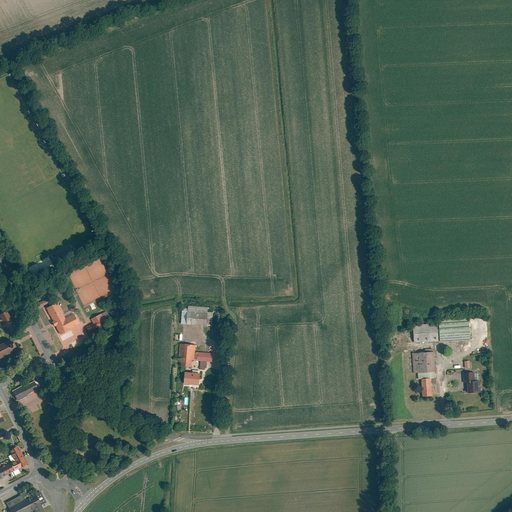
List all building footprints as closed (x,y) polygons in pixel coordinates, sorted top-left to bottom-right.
[(58,302),(46,308),(60,333),(79,323),(74,314),(66,318),(58,302)] [(188,306),(188,308),(182,308),(181,323),(186,324),(206,326),(206,324),(211,325),(212,312),(207,312),(207,307),(188,306)] [(8,317),(9,317),(6,311),(0,313),(0,316),(2,321),(4,320),(5,322),(9,320),(8,317)] [(93,324),(87,327),(89,331),(108,322),(103,313),(91,319),(93,324)] [(469,321),(413,324),(414,342),(470,339),(469,321)] [(0,358),(14,351),(12,347),(14,346),(12,342),(10,342),(9,339),(0,344),(0,358)] [(212,361),(213,353),(195,352),(195,345),(180,344),(179,357),(181,357),(180,366),(191,367),(191,360),(201,360),(200,369),(205,369),(205,367),(207,368),(207,361),(212,361)] [(417,379),(421,379),(422,396),(432,396),(430,378),(434,378),(433,371),(434,371),(433,351),(412,353),(414,372),(417,372),(417,379)] [(184,384),(199,386),(200,374),(185,372),(184,384)] [(479,379),(474,379),(474,372),(463,373),(464,383),(466,383),(466,393),(480,392),(479,379)] [(44,386),(51,382),(47,374),(39,378),(44,386)] [(27,394),(38,389),(34,381),(23,386),(27,394)] [(27,394),(23,386),(22,385),(11,391),(16,401),(27,395),(27,394)] [(8,450),(10,454),(8,456),(11,462),(0,467),(0,476),(1,477),(13,471),(15,475),(20,472),(18,468),(27,464),(17,445),(8,450)] [(10,511),(28,511),(32,510),(32,511),(43,511),(40,506),(46,503),(40,491),(30,496),(27,491),(5,503),(10,511)]
